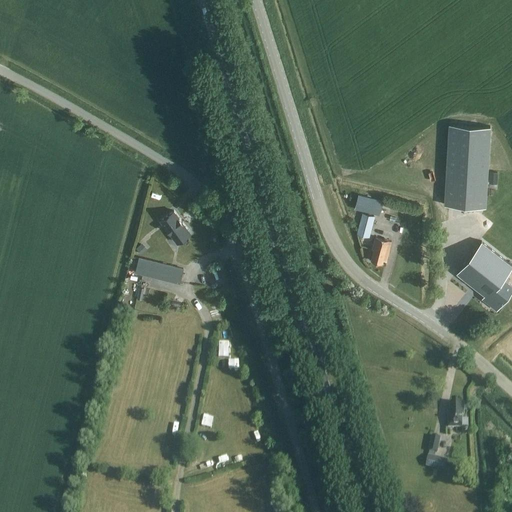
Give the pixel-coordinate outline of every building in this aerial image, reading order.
[(443,204),(484,206),(488,127),(447,125),(443,204)] [(490,172),(489,183),(497,184),(498,172),(490,172)] [(384,200),(359,194),(355,208),(380,215),(384,200)] [(191,232),(174,210),(161,220),(178,243),(191,232)] [(359,228),(371,231),(375,216),(362,213),(359,228)] [(392,241),(375,237),(372,248),(374,249),(371,260),(383,263),(384,259),(387,260),(392,241)] [(511,267),(511,265),(481,241),(457,272),(485,294),(488,297),(485,300),(497,310),(509,294),(506,291),(511,285),(503,279),(511,267)] [(142,243),(136,248),(142,254),(147,248),(142,243)] [(135,272),(180,284),(184,268),(139,257),(135,272)] [(449,414),(449,428),(462,427),(462,414),(464,414),(464,403),(451,403),(451,414),(449,414)] [(428,451),(437,453),(440,438),(431,436),(428,451)] [(170,463),(176,464),(179,447),(173,446),(170,463)] [(425,467),(445,471),(448,459),(428,455),(425,467)]
